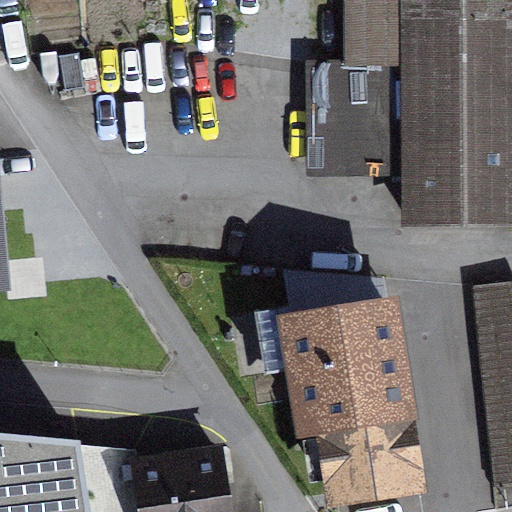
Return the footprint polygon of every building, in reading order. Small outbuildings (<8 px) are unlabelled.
[(401,69),(402,231),(511,226),(511,0),(345,0),(347,59),(306,61),(307,180),(383,178),(381,70),(401,69)] [(511,283),(473,289),(495,491),(511,488),(511,283)] [(289,373),(297,439),(324,434),(326,448),(323,449),(331,511),(407,511),(425,509),(415,441),(424,440),(419,409),(414,411),(396,306),(291,321),(289,309),(255,315),(263,377),(289,373)] [(0,511),(138,511),(132,460),(137,459),(137,452),(0,439),(0,511)] [(132,460),(138,511),(233,511),(224,448),(137,459),(132,460)]
